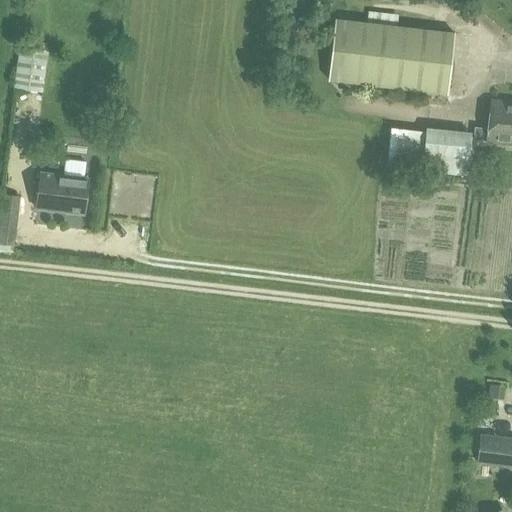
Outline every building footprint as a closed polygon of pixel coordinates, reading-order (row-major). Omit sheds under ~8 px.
[(335,17),(328,79),(449,92),(456,30),(335,17)] [(48,53),(18,48),(17,57),(13,88),(43,92),(47,61),(48,53)] [(511,102),(491,100),(487,130),(475,129),(474,140),(511,144),(511,102)] [(385,166),(422,170),(425,133),(389,129),(385,166)] [(425,133),(422,170),(421,171),(467,175),(471,135),(426,129),(425,133)] [(63,177),(40,174),(39,183),(32,182),(31,198),(38,198),(37,208),(84,213),(87,180),(84,179),(85,162),(65,160),(63,177)] [(12,229),(0,228),(0,247),(9,249),(12,229)] [(488,398),(502,400),(503,387),(489,386),(488,398)] [(511,438),(480,434),(477,462),(511,466),(511,438)]
